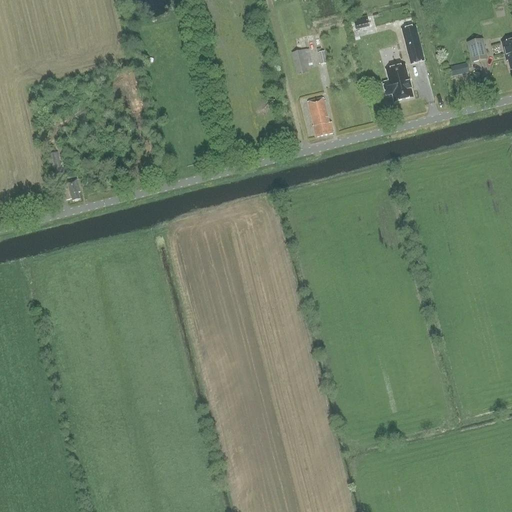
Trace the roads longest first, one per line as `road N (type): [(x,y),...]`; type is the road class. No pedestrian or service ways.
road 1 (unclassified): [(0,227),(511,97)]
road 2 (track): [(228,169),(186,0)]
